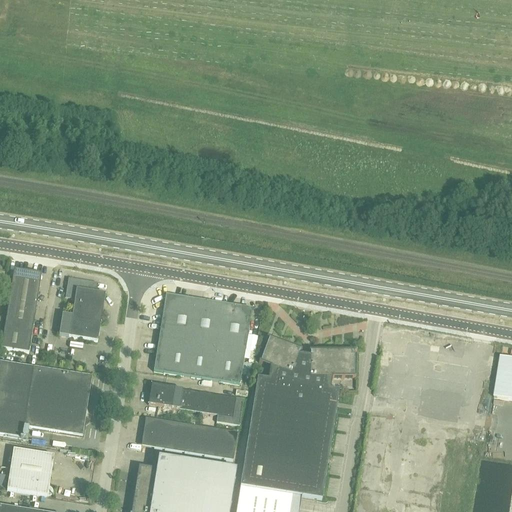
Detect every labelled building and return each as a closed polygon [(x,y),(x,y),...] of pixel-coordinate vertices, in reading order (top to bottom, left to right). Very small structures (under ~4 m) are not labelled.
[(1,350),(28,354),(41,275),(14,271),(1,350)] [(59,337),(68,338),(71,339),(98,343),(105,295),(96,294),(97,284),(68,279),(65,299),(75,300),(72,317),(62,316),(59,337)] [(157,349),(186,353),(194,301),(166,296),(157,349)] [(186,353),(214,358),(223,305),(194,301),(186,353)] [(214,358),(243,362),(251,310),(223,305),(214,358)] [(298,511),(301,498),(322,501),(339,392),(330,390),(332,378),(355,379),(356,352),(302,350),(267,339),(259,364),(270,368),(268,380),(258,379),(236,511),(229,511),(236,471),(158,459),(156,471),(139,468),(131,511),(298,511)] [(153,373),(239,386),(243,362),(214,358),(186,353),(157,349),(153,373)] [(255,362),(257,351),(246,349),(244,360),(255,362)] [(511,357),(501,356),(496,383),(494,397),(494,399),(511,401),(511,357)] [(0,436),(21,440),(23,428),(82,438),(92,378),(0,363),(0,436)] [(216,424),(239,428),(244,401),(151,386),(148,406),(217,417),(216,424)] [(154,450),(233,462),(237,435),(145,420),(142,440),(155,442),(154,450)] [(7,492),(47,498),(54,458),(13,451),(7,492)]
